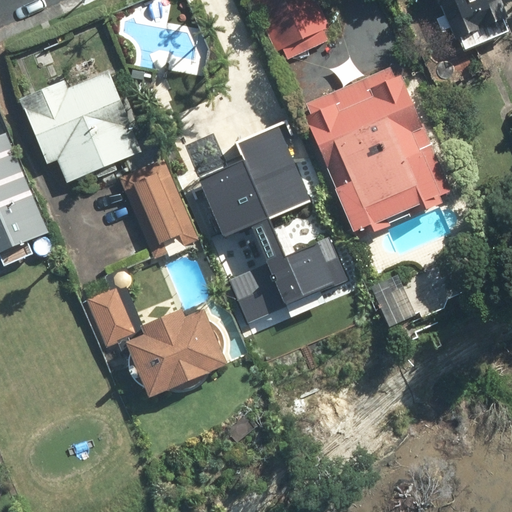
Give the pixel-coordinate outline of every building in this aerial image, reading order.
[(316,0),(260,0),(255,3),(276,52),(283,49),(288,59),(328,42),(323,30),(329,28),(316,0)] [(441,0),(459,41),(508,20),(499,0),(441,0)] [(315,117),(309,120),(361,240),(387,229),(384,223),(410,212),(412,216),(445,202),(442,195),(450,191),(402,79),(396,82),(391,70),(309,105),(315,117)] [(60,160),(69,183),(141,153),(110,74),(68,91),(65,85),(23,102),(48,165),(60,160)] [(3,136),(0,137),(0,258),(47,238),(3,136)] [(165,161),(122,180),(156,260),(168,255),(164,246),(184,236),(188,246),(199,241),(165,161)] [(197,203),(191,205),(216,261),(242,250),(248,265),(289,265),(296,248),(314,256),(337,247),(316,193),(302,199),(296,183),(271,163),(267,168),(260,164),(259,165),(253,165),(252,167),(247,170),(250,175),(248,176),(248,178),(246,179),(246,181),(212,195),(209,194),(205,193),(200,195),(198,197),(197,203)] [(135,334),(117,291),(90,302),(109,347),(125,340),(124,339),(135,334)] [(131,347),(153,399),(229,367),(206,314),(189,321),(186,313),(146,330),(149,339),(131,347)]
